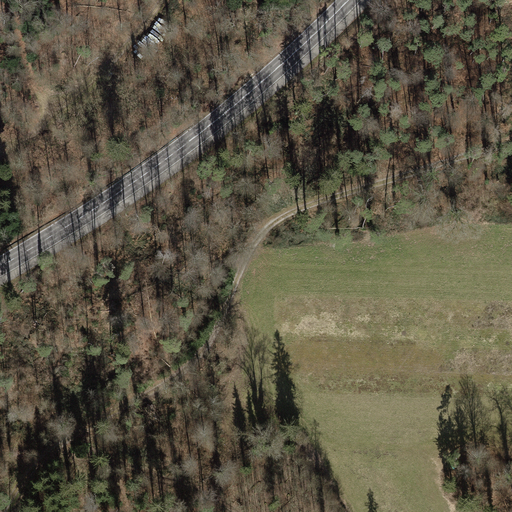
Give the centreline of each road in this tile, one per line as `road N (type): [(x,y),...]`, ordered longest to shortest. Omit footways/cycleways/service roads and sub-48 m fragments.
road 1 (track): [(511,148),(284,214),(249,238),(199,353),(169,381),(67,440),(2,511)]
road 2 (secondary): [(349,0),(210,125),(0,266)]
road 3 (track): [(160,0),(116,57),(0,152)]
